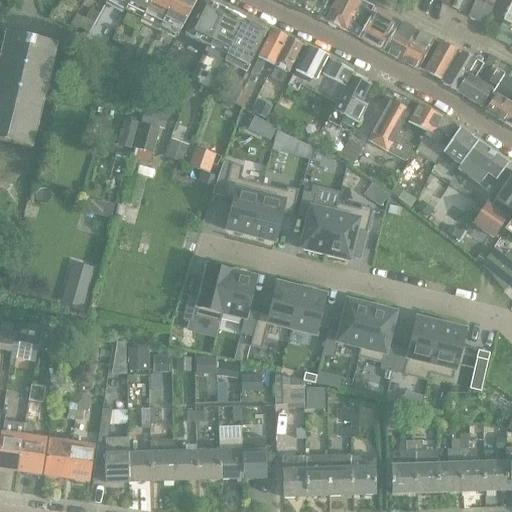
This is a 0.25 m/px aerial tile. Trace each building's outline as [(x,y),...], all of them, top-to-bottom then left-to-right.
[(127,12),(132,0),(108,0),(108,2),(127,12)] [(143,20),(153,0),(132,0),(127,12),(143,20)] [(160,28),(174,0),(153,0),(143,20),(160,28)] [(177,37),(197,0),(174,0),(160,28),(177,37)] [(207,47),(225,11),(203,0),(202,0),(185,35),(207,47)] [(318,20),(326,0),(274,0),(275,1),(318,21),(318,20)] [(346,33),(360,3),(355,0),(326,0),(318,20),(327,24),(329,27),(334,30),(337,29),(346,33)] [(480,0),(476,0),(469,15),(485,23),(494,7),(480,0)] [(383,53),(399,23),(360,3),(346,33),(383,53)] [(511,29),(511,3),(502,25),(511,29)] [(228,57),(245,21),(225,11),(207,47),(205,52),(225,63),(228,57)] [(93,24),(82,18),(77,27),(88,33),(93,24)] [(249,68),(267,32),(245,21),(225,63),(245,73),(248,67),(249,68)] [(400,62),(416,32),(399,23),(383,53),(400,62)] [(511,32),(501,27),(496,37),(506,43),(511,45),(510,47),(511,48),(511,32)] [(273,66),(287,38),(272,30),(252,71),(259,74),(265,62),(273,66)] [(418,71),(434,41),(416,32),(400,62),(418,71)] [(0,141),(32,149),(57,45),(5,33),(2,46),(0,45),(0,141)] [(288,74),(303,46),(287,38),(273,66),(288,74)] [(441,81),(457,52),(440,44),(425,73),(441,81)] [(327,58),(307,48),(287,87),(297,93),(305,77),(315,82),(319,74),(322,68),(327,58)] [(129,56),(114,49),(108,65),(122,71),(129,56)] [(473,81),(482,66),(461,54),(443,85),(458,94),(467,78),(473,81)] [(490,71),(497,59),(490,55),(483,67),(490,71)] [(322,68),(319,74),(346,87),(351,77),(353,72),(330,61),(326,70),(322,68)] [(511,82),(495,72),(490,80),(498,85),(490,96),(493,98),(511,109),(511,82)] [(360,104),(369,86),(351,77),(346,87),(328,123),(338,127),(343,117),(357,124),(365,107),(360,104)] [(481,108),(491,91),(473,81),(467,78),(458,94),(481,108)] [(399,131),(411,111),(392,100),(393,98),(387,94),(382,102),(388,105),(377,124),(397,135),(399,131)] [(511,109),(493,98),(485,112),(511,129),(511,109)] [(271,105),(260,100),(254,112),(266,118),(271,105)] [(456,126),(418,105),(408,123),(426,133),(431,135),(429,139),(438,144),(439,143),(443,135),(448,138),(456,126)] [(131,148),(137,124),(125,120),(119,144),(131,148)] [(386,154),(397,135),(377,124),(368,141),(386,154)] [(153,154),(159,130),(141,125),(134,149),(153,154)] [(270,125),(264,138),(269,141),(276,128),(270,125)] [(508,164),(460,129),(443,153),(469,172),(475,165),(487,174),(482,181),(491,188),(508,164)] [(414,148),(407,144),(410,137),(399,131),(397,135),(386,154),(406,164),(414,148)] [(434,165),(446,147),(439,143),(438,144),(429,139),(431,135),(426,133),(415,155),(434,165)] [(182,165),(189,146),(171,140),(164,159),(182,165)] [(351,166),(363,149),(350,141),(339,158),(351,166)] [(300,142),(295,152),(306,157),(310,147),(300,142)] [(210,171),(215,156),(195,149),(189,167),(208,174),(209,171),(210,171)] [(231,165),(223,198),(233,201),(238,180),(240,180),(243,168),(231,165)] [(508,217),(511,211),(511,176),(492,206),(508,217)] [(137,206),(144,182),(131,178),(124,202),(137,206)] [(233,201),(226,231),(250,237),(263,186),(240,180),(238,180),(233,201)] [(373,185),(365,196),(380,207),(388,196),(373,185)] [(263,186),(250,237),(274,243),(282,213),(287,192),(286,192),(263,186)] [(287,192),(282,213),(292,216),(299,191),(286,188),(286,192),(287,192)] [(303,193),(297,217),(307,219),(311,203),(313,204),(315,196),(303,193)] [(91,214),(112,216),(112,203),(92,202),(91,214)] [(307,219),(300,250),(303,251),(321,256),(322,255),(324,256),(336,209),(335,209),(313,204),(311,203),(307,219)] [(422,203),(417,210),(427,217),(432,211),(422,203)] [(493,239),(508,217),(492,206),(487,203),(472,224),(493,239)] [(336,209),(324,256),(327,256),(326,257),(345,262),(345,261),(348,262),(356,232),(361,211),(360,210),(337,205),(336,204),(335,209),(336,209)] [(361,211),(356,232),(366,235),(373,210),(361,207),(360,210),(361,211)] [(451,227),(446,234),(456,240),(460,233),(451,227)] [(485,264),(500,279),(511,265),(511,253),(503,245),(485,264)] [(199,299),(194,318),(196,318),(219,324),(222,315),(221,314),(231,273),(207,267),(199,299)] [(231,273),(221,314),(222,315),(244,320),(245,320),(247,311),(256,279),(231,273)] [(269,316),(267,325),(268,325),(291,331),(301,290),(277,284),(269,316)] [(301,290),(291,331),(315,337),(317,328),(323,306),(325,296),(301,290)] [(188,297),(182,321),(194,324),(196,318),(194,318),(199,299),(188,297)] [(339,334),(336,343),(338,344),(360,349),(371,308),(368,307),(369,306),(350,301),(350,302),(347,301),(339,334)] [(360,349),(357,358),(358,359),(381,364),(382,365),(387,346),(395,314),(392,313),(392,312),(374,307),(373,308),(371,308),(360,349)] [(244,320),(240,335),(252,338),(258,314),(247,311),(245,320),(244,320)] [(252,338),(250,348),(262,351),(268,325),(267,325),(269,316),(258,314),(252,338)] [(408,352),(402,376),(426,382),(427,382),(429,375),(428,375),(441,325),(417,319),(408,352)] [(16,323),(13,342),(36,346),(38,347),(41,327),(39,327),(16,323)] [(0,339),(10,341),(12,326),(0,324),(0,339)] [(441,325),(428,375),(429,375),(453,381),(465,331),(441,325)] [(58,329),(42,327),(37,351),(53,354),(58,329)] [(328,331),(322,356),(334,359),(338,344),(336,343),(339,334),(328,331)] [(126,367),(125,346),(116,343),(112,367),(126,367)] [(381,364),(380,370),(392,373),(398,349),(387,346),(382,365),(381,364)] [(148,371),(147,348),(128,349),(128,371),(148,371)] [(398,349),(392,373),(402,376),(408,352),(398,349)] [(478,351),(476,359),(488,362),(490,354),(478,351)] [(170,357),(153,357),(153,374),(170,374),(170,357)] [(189,374),(190,360),(177,359),(177,373),(189,374)] [(214,359),(197,359),(197,375),(215,374),(214,359)] [(317,383),(341,387),(343,376),(319,371),(317,383)] [(305,374),(303,382),(315,385),(316,377),(305,374)] [(263,390),(262,375),(242,376),(243,390),(263,390)] [(289,405),(288,380),(275,381),(276,406),(289,405)] [(307,387),(306,407),(326,408),(326,388),(307,387)] [(75,421),(79,395),(71,394),(67,420),(75,421)] [(88,413),(90,397),(79,395),(75,421),(83,422),(84,413),(88,413)] [(28,404),(27,415),(34,416),(36,405),(28,404)] [(350,421),(350,409),(341,409),(341,421),(350,421)] [(358,438),(358,409),(350,409),(350,421),(350,428),(351,438),(358,438)] [(129,483),(128,455),(128,439),(107,440),(109,426),(111,412),(103,410),(101,424),(98,440),(94,473),(105,475),(105,484),(129,483)] [(157,424),(157,410),(149,410),(149,424),(157,424)] [(241,422),(241,412),(233,412),(233,422),(241,422)] [(195,413),(187,413),(187,423),(195,423),(195,413)] [(203,423),(203,413),(195,413),(195,423),(203,423)] [(423,426),(425,419),(414,416),(412,424),(423,426)] [(1,434),(0,443),(0,470),(1,472),(8,473),(10,471),(19,472),(25,425),(18,424),(3,422),(1,434)] [(40,475),(45,441),(31,439),(33,426),(25,425),(19,472),(26,473),(28,476),(35,477),(38,475),(40,475)] [(351,438),(350,428),(342,428),(342,439),(351,438)] [(304,440),(304,430),(296,430),(297,440),(304,440)] [(484,492),(483,464),(468,465),(467,435),(459,435),(460,441),(461,493),(484,492)] [(266,479),(265,451),(265,439),(242,440),(242,452),(243,480),(266,479)] [(243,480),(242,452),(242,440),(219,440),(219,452),(220,481),(243,480)] [(66,479),(71,444),(49,441),(44,476),(47,476),(49,479),(56,480),(58,478),(66,479)] [(174,482),(173,454),(173,441),(149,441),(150,454),(151,483),(174,482)] [(461,493),(460,441),(451,441),(451,450),(447,451),(448,465),(437,465),(438,494),(461,493)] [(438,494),(437,465),(437,451),(422,452),(422,442),(413,442),(413,452),(415,494),(438,494)] [(88,482),(93,447),(71,444),(66,479),(74,480),(76,483),(83,484),(86,482),(88,482)] [(197,481),(197,453),(196,446),(185,447),(185,453),(173,454),(174,482),(197,481)] [(220,481),(219,452),(197,453),(197,481),(220,481)] [(415,494),(413,452),(406,452),(399,452),(399,467),(391,467),(392,495),(415,494)] [(151,483),(150,454),(128,455),(129,483),(151,483)] [(353,496),(351,458),(351,456),(328,457),(330,497),(353,496)] [(330,497),(328,457),(305,458),(306,498),(330,497)] [(306,498),(305,458),(282,458),(283,499),(306,498)] [(376,496),(375,458),(351,458),(353,496),(376,496)] [(507,492),(507,463),(483,464),(484,492),(507,492)]
